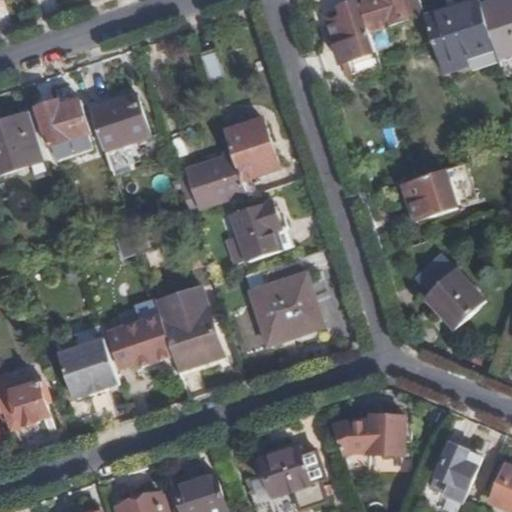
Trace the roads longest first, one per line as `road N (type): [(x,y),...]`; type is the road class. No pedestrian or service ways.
road 1 (residential): [(380,362),(0,488)]
road 2 (residential): [(380,362),(261,0)]
road 3 (residential): [(0,58),(173,0)]
road 4 (residential): [(511,415),(380,362)]
